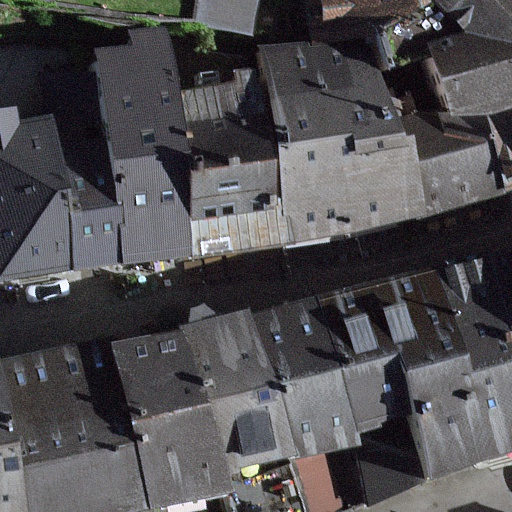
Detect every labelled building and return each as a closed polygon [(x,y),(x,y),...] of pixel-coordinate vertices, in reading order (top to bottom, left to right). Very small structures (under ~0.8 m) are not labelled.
[(198,0),(197,17),(250,23),(252,0),(198,0)] [(298,0),(302,48),(356,42),(426,0),(298,0)] [(511,0),(432,0),(463,30),(432,55),(453,113),(465,112),(483,208),(506,199),(511,196),(511,0)] [(107,272),(159,265),(183,262),(162,91),(155,38),(123,42),(125,52),(80,57),(83,77),(107,272)] [(275,251),(362,240),(407,223),(392,145),(369,147),(356,42),(302,48),(251,55),(254,80),(275,251)] [(33,83),(38,127),(57,278),(81,275),(97,273),(107,272),(83,77),(33,83)] [(254,80),(162,91),(183,262),(244,255),(275,251),(254,80)] [(453,113),(389,127),(392,145),(407,223),(483,208),(465,112),(453,113)] [(0,284),(46,279),(57,278),(38,127),(0,131),(0,284)] [(511,248),(496,252),(476,257),(500,359),(511,407),(511,248)] [(511,462),(511,407),(500,359),(476,257),(459,261),(426,269),(475,471),(511,462)] [(409,487),(452,476),(475,471),(426,269),(389,277),(360,284),(409,487)] [(355,500),(386,492),(409,487),(360,284),(331,291),(306,297),(342,447),(355,500)] [(306,297),(278,304),(244,312),(280,462),(342,447),(306,297)] [(244,312),(207,321),(170,330),(206,480),(280,462),(244,312)] [(135,338),(93,348),(129,499),(132,511),(141,511),(210,496),(206,480),(170,330),(135,338)] [(93,348),(48,359),(0,370),(0,468),(10,511),(72,511),(98,506),(129,499),(93,348)] [(0,511),(10,511),(0,468),(0,511)]
